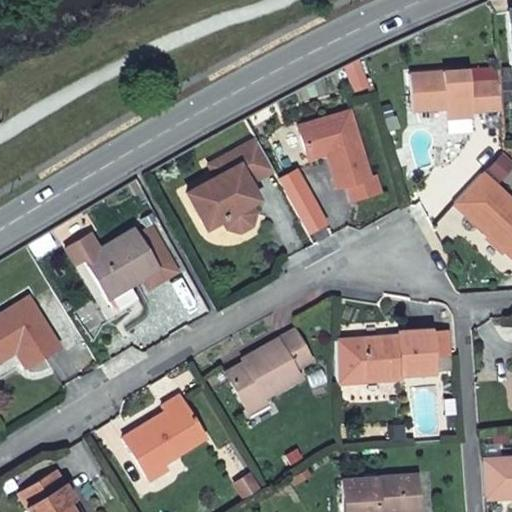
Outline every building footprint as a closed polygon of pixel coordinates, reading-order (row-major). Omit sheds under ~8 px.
[(503,106),(500,76),(468,78),(467,65),(408,70),(411,109),(442,106),(443,117),(470,115),(470,109),(503,106)] [(503,106),(503,109),(508,109),(508,102),(511,101),(510,88),(511,87),(511,69),(500,70),(500,76),(503,106)] [(297,127),(305,153),(327,146),(329,154),(324,155),(334,188),(343,185),(348,200),(375,191),(371,176),(366,178),(347,112),(297,127)] [(270,169),(254,141),(214,163),(221,175),(214,179),(185,196),(195,214),(205,208),(214,224),(219,221),(223,230),(236,234),(247,228),(250,214),(243,202),(245,190),(242,185),(270,169)] [(327,146),(305,153),(307,160),(324,155),(329,154),(327,146)] [(221,175),(214,163),(208,167),(214,179),(221,175)] [(511,204),(480,175),(453,204),(486,235),(502,251),(511,259),(511,204)] [(204,229),(214,224),(205,208),(195,214),(204,229)] [(150,227),(136,236),(156,268),(140,278),(148,290),(178,272),(150,227)] [(81,260),(102,295),(123,281),(126,286),(128,285),(140,278),(156,268),(136,236),(132,229),(98,250),(88,234),(64,249),(73,265),(81,260)] [(44,231),(25,242),(34,257),(53,246),(44,231)] [(502,251),(486,235),(483,238),(499,254),(502,251)] [(134,297),(128,285),(126,286),(123,281),(102,295),(110,308),(116,309),(134,297)] [(22,365),(56,344),(25,296),(0,312),(0,348),(8,344),(13,352),(22,365)] [(395,332),(396,335),(396,340),(386,341),(386,336),(359,338),(362,380),(399,378),(398,374),(431,372),(430,358),(428,332),(427,329),(395,332)] [(226,373),(246,408),(264,398),(299,379),(294,369),(310,360),(293,330),(251,354),(253,357),(226,373)] [(445,330),(428,332),(430,358),(448,356),(445,330)] [(8,344),(0,348),(0,359),(13,352),(8,344)] [(121,439),(144,475),(162,463),(205,437),(179,396),(161,407),(164,412),(121,439)] [(264,398),(246,408),(249,413),(268,403),(264,398)] [(511,458),(480,461),(482,499),(511,497),(511,458)] [(162,463),(144,475),(148,481),(166,470),(162,463)] [(27,511),(72,511),(67,503),(72,500),(56,472),(18,496),(27,511)] [(342,511),(375,511),(376,511),(416,508),(414,476),(340,480),(342,511)] [(67,503),(72,511),(79,511),(72,500),(67,503)]
